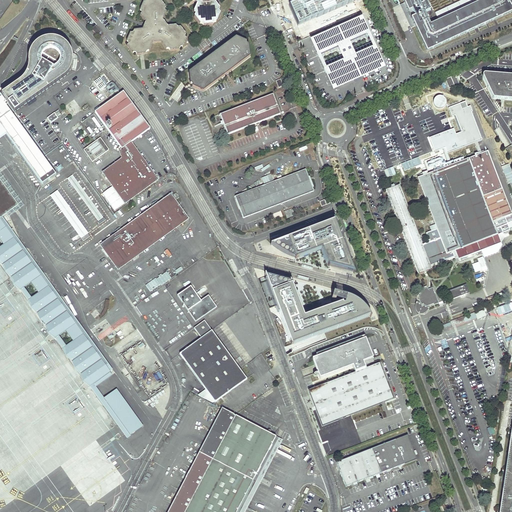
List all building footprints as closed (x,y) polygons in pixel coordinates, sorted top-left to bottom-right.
[(150,51),(153,43),(161,42),(166,49),(167,49),(168,49),(169,49),(171,50),(171,51),(179,50),(179,49),(180,48),(181,47),(183,47),(187,39),(186,38),(185,37),(185,36),(186,35),(186,34),(181,27),(180,27),(179,27),(178,27),(177,26),(177,25),(168,26),(165,23),(163,20),(167,12),(166,11),(165,10),(165,9),(165,8),(166,7),(161,0),(160,1),(158,1),(158,0),(157,0),(147,0),(146,2),(145,1),(145,2),(144,2),(140,10),(141,10),(142,12),(141,13),(142,13),(140,15),(146,22),(145,24),(144,26),(143,27),(142,29),(134,30),(134,31),(133,32),(132,33),(133,32),(130,33),(127,41),(129,43),(128,44),(128,45),(127,46),(133,53),(135,52),(135,53),(136,53),(137,54),(137,55),(146,54),(146,53),(147,52),(148,51),(147,52),(149,51),(150,51)] [(193,0),(194,1),(197,4),(194,13),(195,15),(194,17),(199,24),(202,24),(204,26),(213,25),(214,22),(216,22),(220,14),(218,12),(219,10),(214,3),(215,0),(193,0)] [(299,26),(356,2),(355,0),(304,0),(290,6),(299,26)] [(404,2),(399,4),(404,16),(410,27),(414,26),(418,24),(414,15),(412,16),(411,13),(409,9),(411,8),(408,0),(404,2)] [(402,0),(404,2),(408,0),(411,8),(409,9),(411,13),(412,16),(414,15),(418,24),(414,26),(426,50),(511,11),(508,5),(505,0),(402,0)] [(344,44),(366,34),(360,21),(313,42),(319,55),(337,47),(338,48),(338,49),(339,49),(339,50),(340,50),(341,50),(342,49),(344,51),(341,53),(342,55),(345,54),(346,57),(344,57),(343,58),(343,59),(343,60),(344,62),(325,70),(331,83),(349,76),(350,78),(353,77),(354,79),(360,77),(359,75),(362,73),(361,70),(378,63),(372,50),(351,59),(347,52),(344,44)] [(101,32),(95,26),(92,29),(97,35),(101,32)] [(212,55),(188,73),(189,85),(191,85),(191,87),(202,92),(226,74),(250,57),(248,45),(246,44),(246,42),(235,37),(212,55)] [(6,102),(14,112),(63,78),(66,76),(69,72),(71,68),(72,64),(73,60),(72,56),(71,51),(69,48),(66,44),(63,42),(59,40),(55,38),(50,38),(46,39),(42,40),(38,42),(35,45),(32,48),(30,52),(29,56),(28,65),(28,69),(26,73),(24,77),(21,80),(17,83),(1,95),(2,96),(6,102)] [(360,77),(380,68),(378,63),(361,70),(362,73),(359,75),(360,77)] [(482,73),(482,76),(492,98),(511,99),(511,74),(483,72),(482,73)] [(449,88),(459,84),(455,74),(445,79),(449,88)] [(333,88),(354,79),(353,77),(350,78),(349,76),(331,83),(333,88)] [(95,112),(122,149),(131,142),(149,129),(123,92),(95,112)] [(0,216),(2,214),(23,200),(0,168),(0,137),(6,134),(46,186),(59,175),(5,103),(6,102),(2,96),(1,95),(0,93),(0,216)] [(224,126),(228,135),(257,123),(280,114),(273,94),(220,115),(222,120),(224,126)] [(108,150),(100,139),(84,150),(92,162),(108,150)] [(136,149),(131,142),(122,149),(120,150),(122,159),(134,151),(134,150),(136,149)] [(138,151),(136,149),(134,150),(134,151),(122,159),(105,171),(104,172),(105,173),(125,200),(124,200),(125,202),(127,201),(126,200),(154,180),(155,180),(157,178),(156,176),(155,176),(138,152),(138,151)] [(429,242),(422,245),(399,185),(385,190),(418,275),(432,269),(430,266),(454,256),(452,251),(455,250),(458,259),(501,243),(497,234),(495,229),(500,227),(502,232),(510,230),(507,223),(511,220),(511,215),(487,151),(417,178),(435,224),(436,228),(437,228),(426,232),(429,242)] [(511,171),(509,163),(501,166),(508,184),(511,182),(511,183),(511,171)] [(284,171),(277,173),(278,175),(285,173),(285,174),(293,171),(290,166),(283,168),(284,171)] [(262,178),(264,185),(235,197),(243,218),(314,191),(305,170),(274,182),(270,183),(267,176),(262,178)] [(102,245),(117,266),(185,217),(170,196),(102,245)] [(0,259),(127,436),(143,424),(117,387),(104,396),(96,385),(115,371),(2,214),(0,216),(0,259)] [(335,220),(272,244),(297,258),(322,248),(329,265),(354,271),(335,220)] [(184,260),(134,296),(156,326),(206,290),(200,282),(196,285),(194,283),(198,280),(191,270),(187,273),(185,271),(189,268),(184,260)] [(290,279),(266,273),(292,345),(373,317),(367,305),(357,296),(347,292),(345,299),(304,313),(290,279)] [(449,290),(452,299),(469,292),(466,284),(449,290)] [(424,310),(428,309),(427,306),(433,304),(433,305),(438,303),(433,287),(428,289),(427,287),(426,287),(425,288),(424,288),(423,289),(424,290),(423,290),(422,291),(421,291),(420,292),(420,293),(421,293),(420,294),(419,295),(419,296),(418,297),(419,298),(418,299),(419,299),(420,303),(418,303),(416,303),(415,304),(415,305),(415,306),(416,307),(416,308),(417,308),(418,311),(419,311),(419,310),(422,311),(422,310),(424,310)] [(477,319),(486,316),(484,310),(475,313),(477,319)] [(201,338),(179,354),(206,391),(215,403),(247,379),(204,320),(194,328),(201,338)] [(308,390),(322,426),(393,399),(382,372),(379,363),(365,368),(363,361),(373,357),(364,335),(316,354),(317,356),(312,358),(319,378),(352,365),(355,372),(308,390)] [(214,403),(215,403),(206,391),(199,396),(214,403)] [(236,511),(253,480),(276,435),(235,414),(184,511),(236,511)] [(511,511),(511,423),(498,511),(511,511)] [(253,480),(236,511),(242,511),(281,438),(276,435),(253,480)] [(368,478),(416,459),(415,455),(413,451),(407,435),(336,463),(344,484),(345,487),(365,479),(368,478)]
